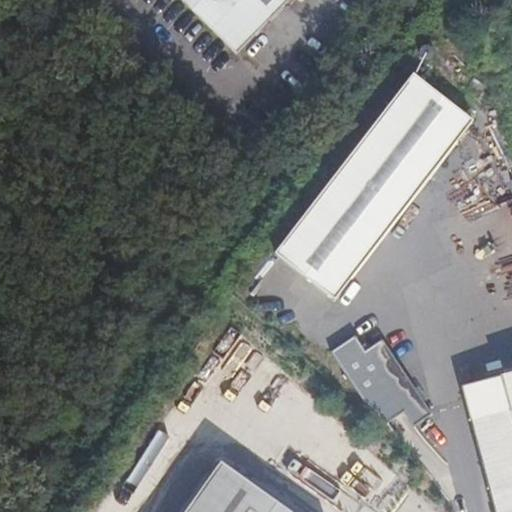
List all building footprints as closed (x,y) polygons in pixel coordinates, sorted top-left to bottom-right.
[(288,0),(184,0),(238,52),(288,0)] [(413,61),(271,246),(330,295),(473,109),(413,61)] [(239,300),(287,336),(318,293),(270,258),(239,300)] [(430,413),(383,340),(365,351),(356,337),(333,351),(382,427),(402,415),(410,426),(430,413)] [(511,397),(511,406),(480,414),(504,511),(511,511),(511,370),(505,372),(511,397)] [(299,511),(223,458),(184,511),(299,511)]
